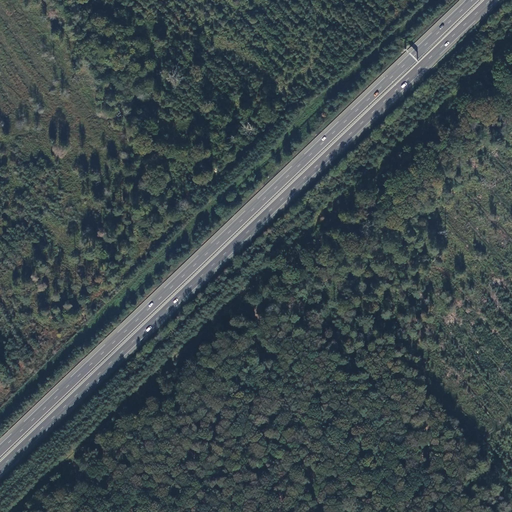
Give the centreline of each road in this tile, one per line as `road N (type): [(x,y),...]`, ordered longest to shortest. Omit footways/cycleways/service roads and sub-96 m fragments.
road 1 (motorway): [(0,468),(491,0)]
road 2 (motorway): [(472,0),(0,451)]
